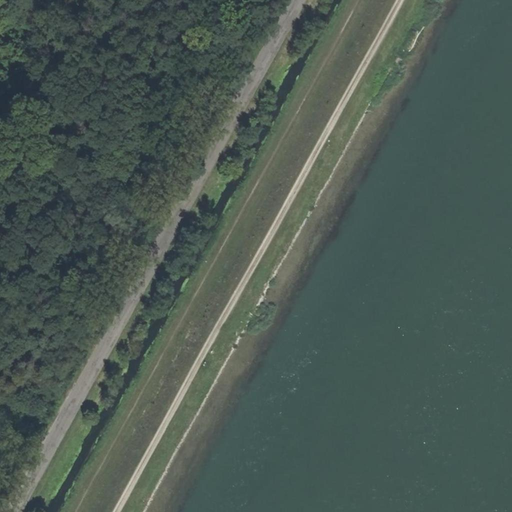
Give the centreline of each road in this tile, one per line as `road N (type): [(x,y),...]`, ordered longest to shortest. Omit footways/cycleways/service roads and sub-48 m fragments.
road 1 (track): [(399,0),(117,511)]
road 2 (track): [(361,0),(80,511)]
